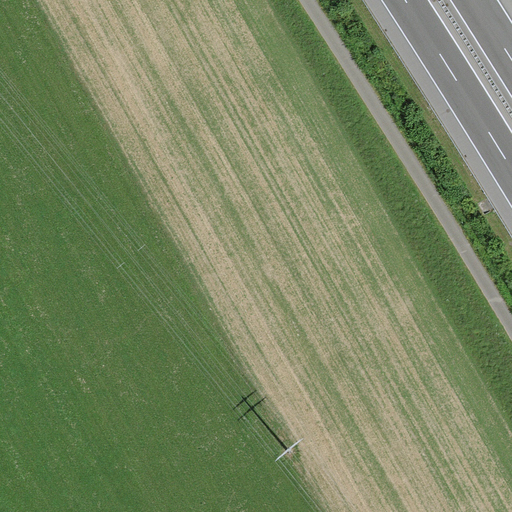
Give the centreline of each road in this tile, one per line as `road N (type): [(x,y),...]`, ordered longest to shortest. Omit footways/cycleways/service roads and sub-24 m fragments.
road 1 (track): [(511,334),(305,0)]
road 2 (motorway): [(405,0),(511,172)]
